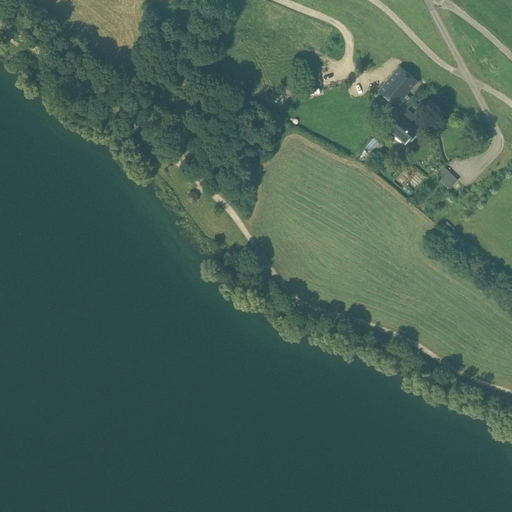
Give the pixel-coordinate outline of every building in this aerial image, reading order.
[(400,66),(379,90),(397,105),(406,94),(418,81),(400,66)] [(308,72),(304,73),(305,78),(309,77),(311,87),(321,85),(318,69),(308,72)] [(406,94),(397,105),(403,111),(413,100),(406,94)] [(420,128),(401,112),(388,128),(395,134),(397,131),(408,140),(406,143),(407,143),(420,128)] [(445,166),(440,171),(444,175),(440,179),(448,187),(457,178),(445,166)] [(192,190),(188,193),(186,196),(188,201),(193,203),(198,201),(199,197),(197,192),(192,190)]
